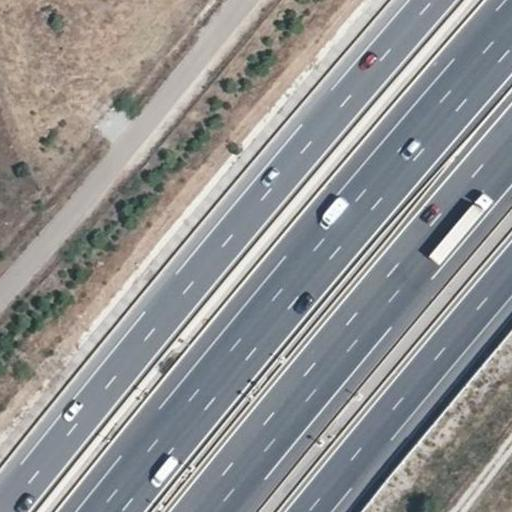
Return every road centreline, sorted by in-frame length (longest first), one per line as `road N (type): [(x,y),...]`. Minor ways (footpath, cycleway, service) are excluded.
road 1 (motorway): [(433,0),(6,511)]
road 2 (motorway): [(511,32),(110,511)]
road 3 (motorway): [(204,511),(511,144)]
road 4 (motorway): [(309,511),(511,269)]
